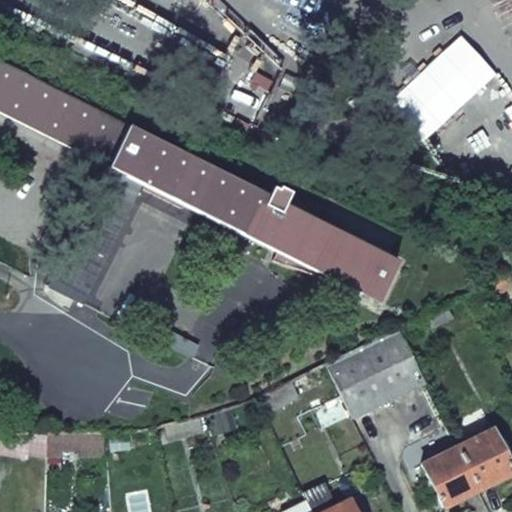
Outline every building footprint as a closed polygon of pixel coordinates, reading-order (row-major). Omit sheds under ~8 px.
[(226,178),(0,64),(0,114),(109,169),(99,190),(116,199),(126,178),(142,186),(146,188),(143,192),(183,211),(185,207),(282,255),(278,264),(311,270),(312,267),(321,272),(319,274),(337,283),(357,243),(244,187),(250,175),(238,169),(236,172),(231,169),(226,178)] [(99,190),(60,267),(93,284),(142,186),(126,178),(116,199),(99,190)] [(60,267),(49,288),(83,305),(93,284),(60,267)] [(446,308),(426,317),(432,329),(452,319),(446,308)] [(399,331),(325,367),(351,419),(424,384),(399,331)] [(171,334),(166,345),(193,359),(198,348),(171,334)] [(490,431),(455,448),(476,489),(511,472),(490,431)] [(455,448),(420,466),(441,507),(476,489),(455,448)] [(305,503),(310,511),(325,511),(330,509),(323,494),(326,492),(314,468),(293,477),(305,503)] [(325,511),(353,511),(348,501),(330,509),(325,511)] [(310,511),(305,503),(286,511),(310,511)]
